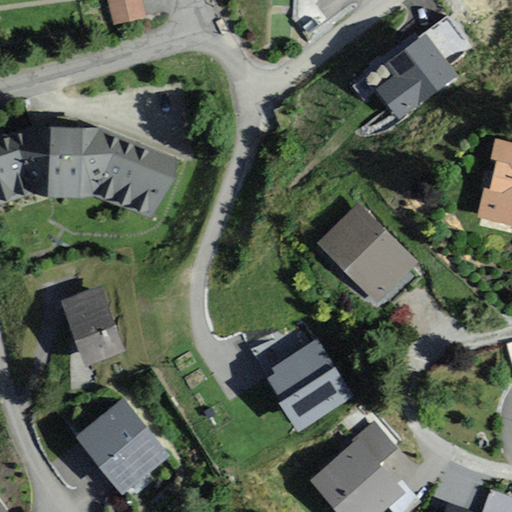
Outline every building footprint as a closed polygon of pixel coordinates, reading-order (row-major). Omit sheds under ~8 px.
[(143,15),(140,0),(111,0),(116,21),(143,15)] [(449,14),(419,35),(443,67),(472,46),(449,14)] [(419,35),(358,80),(388,122),(450,77),(443,67),(419,35)] [(0,204),(43,191),(45,200),(101,195),(161,218),(184,158),(106,129),(43,128),(43,124),(0,137),(0,204)] [(511,141),(489,137),(473,213),(511,221),(511,141)] [(414,263),(353,205),(314,246),(374,304),(414,263)] [(127,348),(103,288),(65,303),(89,364),(127,348)] [(352,395),(317,342),(275,368),(278,373),(268,380),(299,428),(352,395)] [(167,454),(123,405),(80,444),(123,493),(167,454)] [(387,461),(366,437),(318,478),(347,511),(378,511),(398,495),(376,470),(387,461)] [(482,511),(511,511),(511,506),(487,498),(482,511)]
